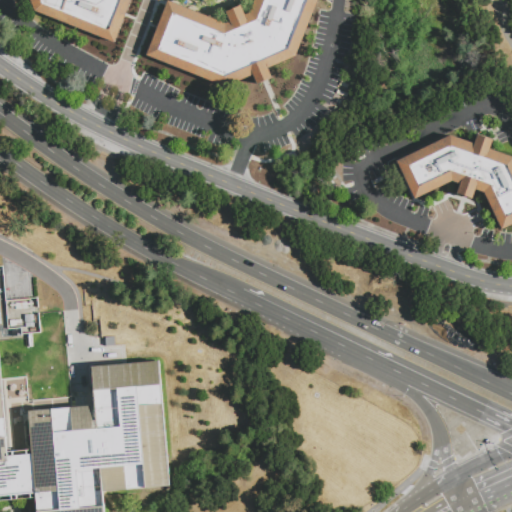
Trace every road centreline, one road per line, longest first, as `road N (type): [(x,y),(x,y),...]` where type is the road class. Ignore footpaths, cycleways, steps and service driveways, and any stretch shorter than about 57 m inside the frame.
road 1 (trunk): [(510,392),(185,236),(0,113)]
road 2 (tertiary): [(123,136),(465,278)]
road 3 (trunk): [(0,149),(171,264),(238,297)]
road 4 (trunk): [(238,297),(394,371)]
road 5 (tertiary): [(0,64),(123,136)]
road 6 (trunk): [(394,371),(511,426)]
